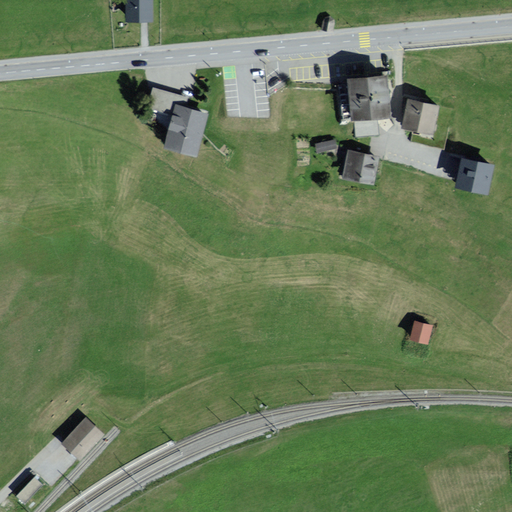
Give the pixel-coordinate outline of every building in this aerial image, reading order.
[(153,0),(125,0),(125,21),(153,23),(153,0)] [(326,18),(323,21),(321,30),(333,32),(335,23),(333,20),(330,16),(326,18)] [(352,122),(391,118),(387,76),(348,80),(352,122)] [(197,154),(208,116),(179,108),(182,97),(152,89),(147,108),(169,114),(160,144),(197,154)] [(436,106),(409,101),(404,126),(432,131),(436,106)] [(343,176),(372,184),(377,162),(349,154),(343,176)] [(489,164),(461,156),(454,181),(481,189),(489,164)] [(414,319),(411,336),(424,340),(429,323),(414,319)] [(84,419),(62,442),(77,457),(100,434),(84,419)] [(34,475),(17,494),(26,502),(43,483),(34,475)]
